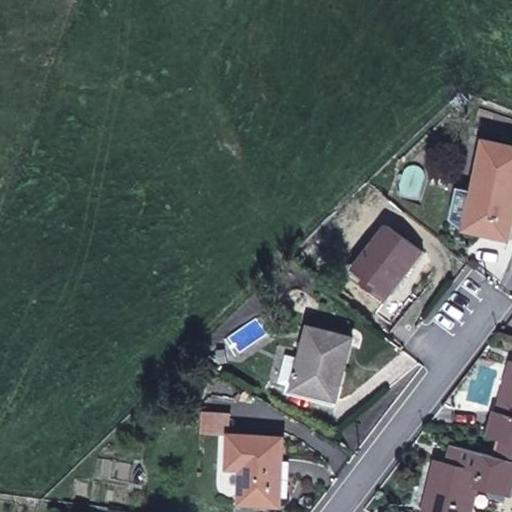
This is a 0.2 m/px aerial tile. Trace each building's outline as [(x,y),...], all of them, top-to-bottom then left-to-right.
[(510,240),(511,229),(511,173),(481,166),(476,192),(471,215),(468,227),(467,230),(510,240)] [(471,215),(476,192),(461,189),(456,212),(471,215)] [(468,227),(471,215),(456,212),(454,219),(462,225),(468,227)] [(387,300),(423,253),(390,226),(357,269),(368,278),(364,283),(387,300)] [(338,400),(355,339),(313,327),(304,359),(296,389),(338,400)] [(296,389),(304,359),(297,357),(296,358),(289,357),(281,383),(288,385),(288,387),(296,389)] [(511,417),(511,365),(498,413),(511,417)] [(511,417),(498,413),(497,416),(494,415),(490,429),(493,430),(492,435),(505,440),(511,441),(511,417)] [(206,434),(231,435),(232,415),(207,414),(206,434)] [(280,506),(285,439),(233,435),(231,468),(245,468),(242,503),(280,506)] [(511,441),(505,440),(500,457),(511,460),(511,441)] [(511,460),(500,457),(484,453),(455,445),(452,455),(455,460),(453,465),(439,462),(426,511),(470,511),(477,488),(511,496),(511,491),(511,460)]
